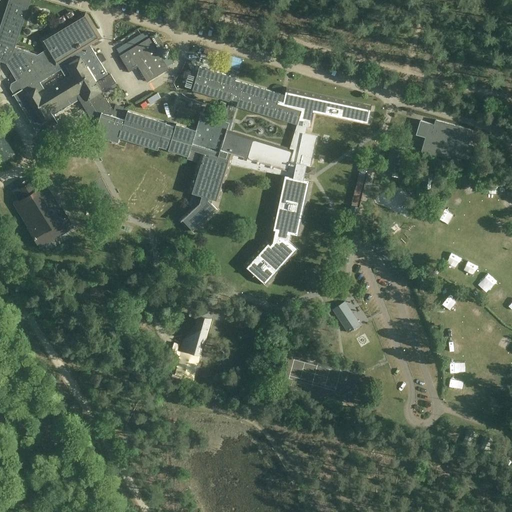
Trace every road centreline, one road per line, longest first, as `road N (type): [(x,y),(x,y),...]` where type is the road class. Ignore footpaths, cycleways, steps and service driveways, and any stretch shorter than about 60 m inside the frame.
road 1 (residential): [(65,0),(501,131),(511,151)]
road 2 (track): [(511,96),(161,0)]
road 3 (track): [(145,511),(0,268)]
